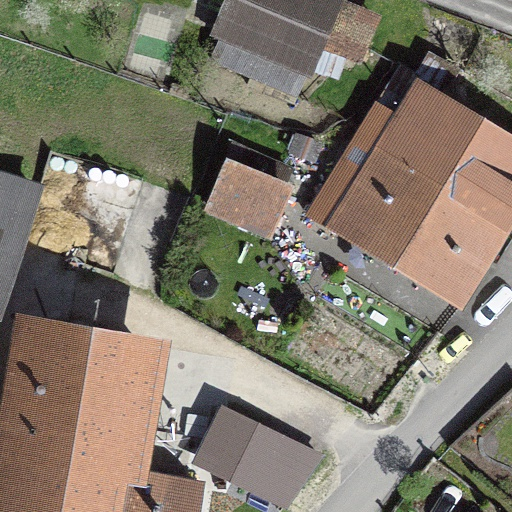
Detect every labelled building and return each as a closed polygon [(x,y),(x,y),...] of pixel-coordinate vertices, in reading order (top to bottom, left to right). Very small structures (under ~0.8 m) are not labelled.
[(333,2),(329,0),(242,0),(214,62),(293,95),(316,42),(354,58),(366,30),(328,14),(333,2)] [(340,161),(306,214),(458,307),(511,216),(511,108),(501,102),(489,121),(443,93),(457,71),(430,56),(417,77),(423,82),(363,176),(340,161)] [(226,164),(287,191),(305,151),(245,124),(226,164)] [(287,193),(225,166),(207,206),(269,233),(287,193)] [(0,292),(21,246),(38,194),(0,181),(0,292)] [(117,471),(139,344),(44,327),(12,511),(195,511),(199,488),(117,471)] [(319,456),(257,426),(230,480),(284,505),(319,456)]
